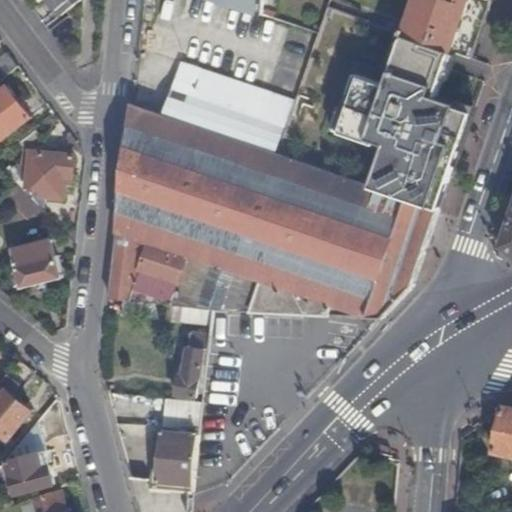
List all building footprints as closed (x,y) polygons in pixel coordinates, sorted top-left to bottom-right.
[(49,0),(50,1),(51,0),(57,0),(63,7),(58,11),(63,17),(84,0),(49,0)] [(211,0),(263,16),(264,0),(211,0)] [(493,0),(418,0),(409,30),(406,29),(405,33),(473,57),(493,0)] [(456,52),(408,36),(390,86),(358,75),(339,129),(390,146),(376,187),(409,198),(442,210),(477,109),(440,97),(456,52)] [(0,82),(20,66),(10,53),(0,61),(0,82)] [(184,62),(166,116),(279,154),(282,146),(290,122),(297,101),(184,62)] [(0,141),(33,116),(9,85),(0,92),(0,117),(1,118),(0,118),(0,141)] [(166,116),(132,105),(112,297),(125,299),(162,303),(170,304),(183,305),(189,306),(215,309),(231,310),(282,312),(387,318),(417,285),(442,210),(409,198),(376,187),(301,162),(279,154),(166,116)] [(73,177),(76,156),(31,151),(27,183),(31,187),(44,189),(44,195),(65,197),(67,176),(73,177)] [(29,221),(43,208),(19,184),(8,198),(29,221)] [(59,254),(56,255),(52,239),(13,248),(23,286),(64,276),(59,254)] [(162,303),(125,299),(123,315),(160,319),(162,303)] [(181,320),(183,305),(170,304),(168,319),(179,321),(181,320)] [(213,323),(215,309),(189,306),(187,320),(213,323)] [(280,340),(282,312),(231,310),(215,309),(213,323),(212,333),(210,349),(210,354),(229,355),(229,354),(260,356),(280,340)] [(206,349),(210,349),(212,333),(191,331),(185,376),(180,376),(177,395),(199,397),(206,349)] [(11,376),(0,389),(0,432),(11,441),(35,413),(15,396),(23,386),(11,376)] [(511,454),(511,406),(506,405),(496,452),(511,454)] [(152,488),(195,493),(196,485),(201,434),(165,430),(160,481),(152,480),(152,488)] [(56,487),(48,454),(10,464),(19,496),(56,487)] [(67,511),(64,495),(34,502),(36,511),(67,511)]
